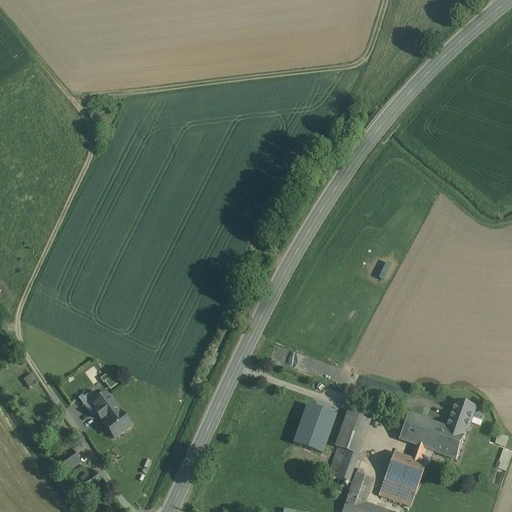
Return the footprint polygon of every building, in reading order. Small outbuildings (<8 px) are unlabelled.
[(350,345),(343,362),(349,365),(356,348),(350,345)] [(298,368),(311,373),(314,363),(301,358),(298,368)] [(39,382),(32,372),(23,378),(30,388),(39,382)] [(112,378),(105,383),(110,390),(117,385),(112,378)] [(86,409),(98,400),(93,394),(81,403),(86,409)] [(86,409),(92,417),(95,415),(104,408),(106,410),(113,405),(106,395),(98,400),(86,409)] [(461,404),(458,402),(454,412),(451,413),(453,416),(448,429),(465,436),(467,430),(468,430),(471,423),(473,419),(473,418),(473,415),(476,409),(472,408),(471,406),(468,404),(466,403),(463,403),(461,404)] [(130,428),(124,419),(120,414),(113,405),(106,410),(113,419),(106,424),(103,426),(114,440),(130,428)] [(396,408),(388,405),(386,411),(394,414),(396,408)] [(101,422),(103,420),(106,424),(113,419),(106,410),(104,408),(95,415),(101,422)] [(338,449),(358,457),(371,420),(348,411),(335,448),(338,449)] [(448,429),(408,415),(399,441),(416,447),(426,450),(433,453),(457,462),(466,436),(465,436),(448,429)] [(508,437),(498,434),(495,444),(505,447),(508,437)] [(411,461),(421,464),(426,450),(416,447),(411,461)] [(358,457),(338,449),(328,476),(348,483),(358,457)] [(433,453),(426,450),(421,464),(426,466),(428,467),(433,453)] [(511,455),(511,452),(504,450),(498,469),(506,472),(511,455)] [(71,452),(58,462),(67,474),(80,464),(71,452)] [(411,461),(394,455),(384,484),(415,495),(426,466),(421,464),(411,461)] [(88,476),(83,468),(70,477),(86,499),(104,485),(94,472),(88,476)] [(356,475),(348,499),(365,505),(373,481),(356,475)] [(411,508),(415,495),(384,484),(379,496),(411,508)] [(383,511),(365,505),(348,499),(343,511),(383,511)]
